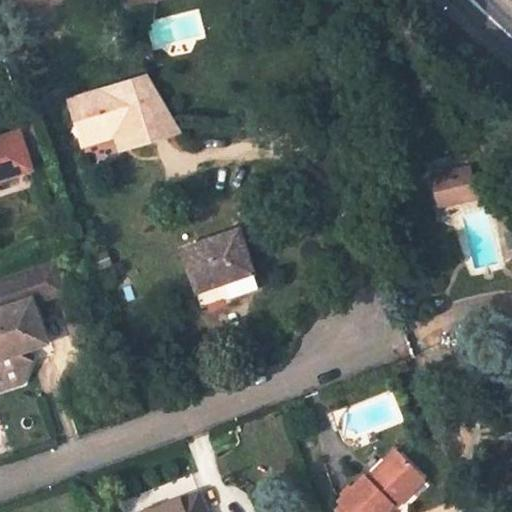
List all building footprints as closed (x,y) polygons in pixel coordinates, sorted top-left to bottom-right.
[(152,76),(73,104),(87,148),(119,137),(134,131),(138,146),(187,130),(152,76)] [(123,151),(138,146),(134,131),(119,137),(123,151)] [(19,132),(0,138),(0,179),(31,169),(19,132)] [(468,168),(449,173),(454,193),(473,188),(468,168)] [(449,173),(433,178),(438,197),(445,195),(454,193),(449,173)] [(473,188),(453,193),(456,203),(475,198),(473,188)] [(453,193),(445,195),(447,205),(456,203),(453,193)] [(445,195),(438,197),(440,207),(447,205),(445,195)] [(238,230),(182,250),(203,309),(234,297),(228,280),(253,271),(238,230)] [(63,286),(54,258),(23,270),(31,297),(63,286)] [(23,270),(0,278),(0,366),(16,360),(13,354),(46,341),(31,297),(23,270)] [(399,452),(395,448),(367,477),(371,480),(399,452)] [(366,475),(339,501),(344,506),(350,511),(383,511),(391,504),(394,507),(424,477),(399,452),(371,480),(367,477),(366,475)] [(204,511),(197,493),(149,511),(204,511)]
